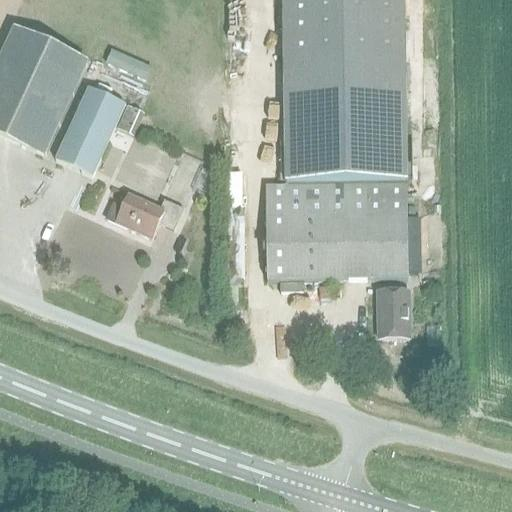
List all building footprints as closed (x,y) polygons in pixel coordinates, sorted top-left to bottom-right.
[(283,0),(286,189),(407,187),(404,0),(283,0)] [(0,137),(45,159),(88,66),(14,32),(0,62),(0,137)] [(92,180),(126,107),(89,91),(56,163),(92,180)] [(130,136),(140,114),(128,109),(118,131),(130,136)] [(407,187),(286,189),(266,189),(267,284),(408,282),(407,187)] [(165,213),(128,197),(123,210),(115,206),(107,222),(152,243),(160,227),(174,233),(184,211),(168,204),(165,213)] [(379,342),(410,342),(409,294),(378,295),(379,342)]
